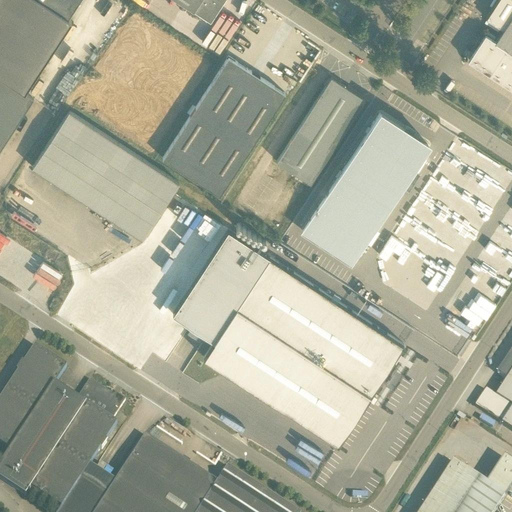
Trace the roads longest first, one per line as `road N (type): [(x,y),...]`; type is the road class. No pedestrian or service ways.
road 1 (unclassified): [(335,511),(41,316)]
road 2 (unclassified): [(511,155),(273,0)]
road 3 (unknown): [(343,45),(234,194),(247,218),(259,222),(287,210)]
road 4 (unclassified): [(377,511),(511,303)]
